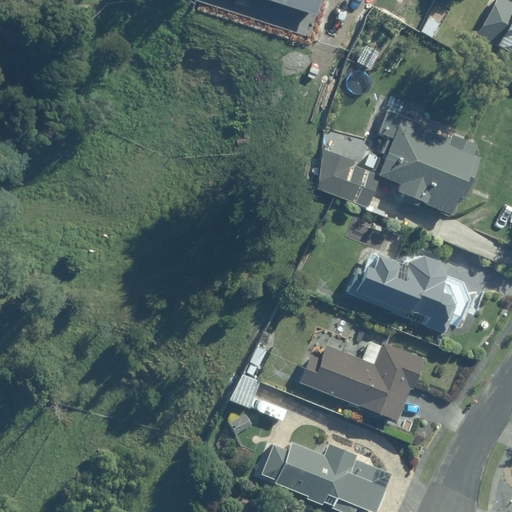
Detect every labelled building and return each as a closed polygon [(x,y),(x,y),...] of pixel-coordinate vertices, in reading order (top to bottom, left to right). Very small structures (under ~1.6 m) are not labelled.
[(511,7),(499,0),(495,0),(475,37),(511,57),(511,7)] [(410,196),(434,207),(444,184),(452,187),(460,169),(469,150),(461,146),(465,138),(442,127),(438,134),(406,119),(410,109),(390,100),(383,113),(371,108),(360,130),(375,137),(363,163),(389,175),(385,184),(410,196)] [(353,197),(365,168),(311,147),(300,176),(353,197)] [(448,301),(448,300),(437,295),(444,281),(438,264),(426,259),(409,264),(401,282),(394,280),(397,274),(395,261),(383,256),(370,260),(366,269),(357,264),(344,294),(402,320),(405,313),(425,322),(422,328),(443,338),(452,317),(452,316),(452,315),(452,314),(453,314),(452,313),(452,312),(452,311),(452,310),(452,309),(452,308),(452,307),(451,307),(451,306),(451,305),(451,304),(450,304),(450,303),(449,302),(449,301),(448,301)] [(298,385),(395,423),(406,396),(408,397),(422,360),(383,345),(381,348),(367,343),(360,361),(327,348),(322,362),(309,357),(298,385)] [(243,375),(230,403),(230,404),(247,411),(260,382),(243,375)] [(276,484),(275,487),(305,498),(303,502),(320,508),(322,503),(329,506),(327,511),(330,511),(351,511),(353,508),(364,511),(371,511),(384,477),(385,474),(354,462),(356,457),(328,447),(324,458),(291,446),(289,452),(274,447),(262,479),(276,484)]
